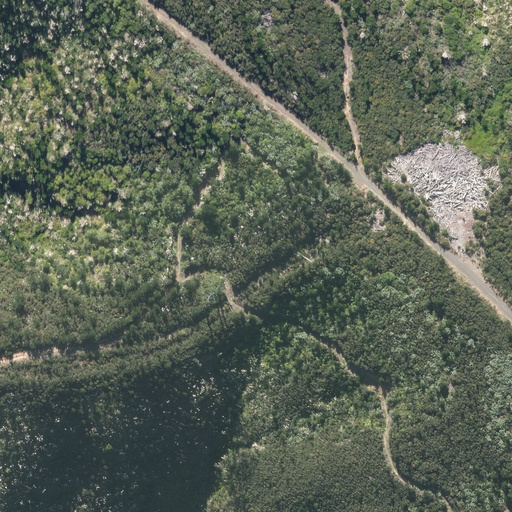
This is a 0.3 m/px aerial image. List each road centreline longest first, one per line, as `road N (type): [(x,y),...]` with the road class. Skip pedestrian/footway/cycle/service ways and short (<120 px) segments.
road 1 (track): [(327,146),(511,315)]
road 2 (track): [(327,146),(148,0)]
